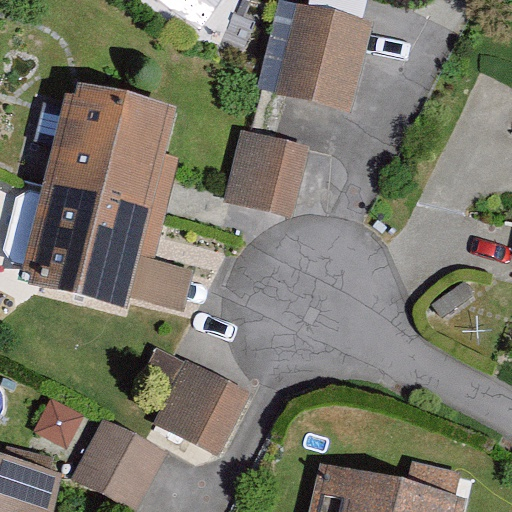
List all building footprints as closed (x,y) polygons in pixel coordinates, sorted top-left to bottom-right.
[(297,0),(296,5),(275,98),(345,114),(367,22),(371,0),(297,0)] [(37,138),(56,143),(43,193),(167,223),(182,164),(167,160),(176,122),(84,99),(81,110),(67,106),(63,122),(43,117),(37,138)] [(238,136),(221,204),(295,223),(312,154),(238,136)] [(133,304),(183,317),(193,276),(155,267),(167,223),(43,193),(43,199),(30,196),(17,204),(5,252),(13,266),(23,269),(19,285),(29,288),(25,301),(127,326),(133,304)] [(175,395),(154,435),(220,468),(251,408),(157,360),(147,381),(175,395)] [(103,425),(72,485),(125,511),(138,511),(167,457),(103,425)] [(55,511),(64,479),(0,463),(0,511),(55,511)] [(467,511),(469,506),(324,472),(313,511),(467,511)]
